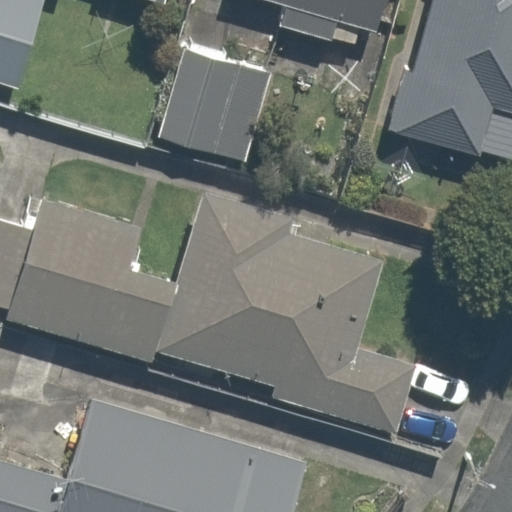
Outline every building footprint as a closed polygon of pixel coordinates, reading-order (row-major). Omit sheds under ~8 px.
[(36,0),(0,0),(0,70),(12,75),(36,0)] [(270,0),(263,25),(344,48),(352,19),(369,23),(376,0),(270,0)] [(511,99),(511,0),(410,0),(374,131),(465,157),(484,92),(511,99)] [(261,60),(176,31),(146,119),(231,148),(261,60)] [(17,216),(0,210),(0,316),(143,361),(150,340),(263,374),(259,386),(383,424),(405,353),(352,337),(382,241),(189,182),(163,269),(124,257),(136,215),(28,182),(17,216)] [(0,451),(0,511),(269,511),(286,453),(82,394),(61,469),(0,451)]
